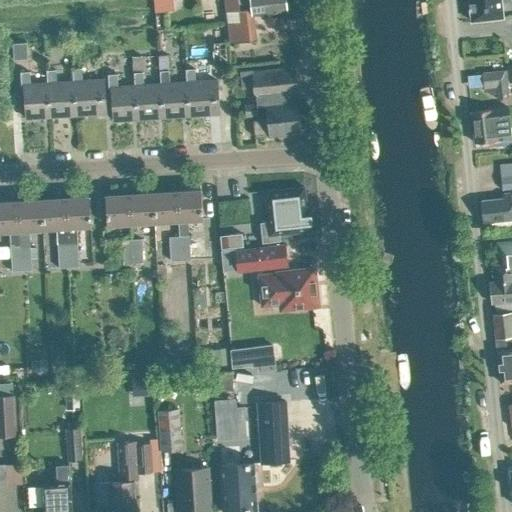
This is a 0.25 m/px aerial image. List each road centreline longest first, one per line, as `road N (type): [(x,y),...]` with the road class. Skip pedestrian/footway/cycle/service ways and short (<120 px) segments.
road 1 (residential): [(506,511),(448,0)]
road 2 (unclassified): [(365,511),(326,152)]
road 3 (residential): [(0,173),(326,152)]
road 4 (unclassified): [(326,152),(309,0)]
